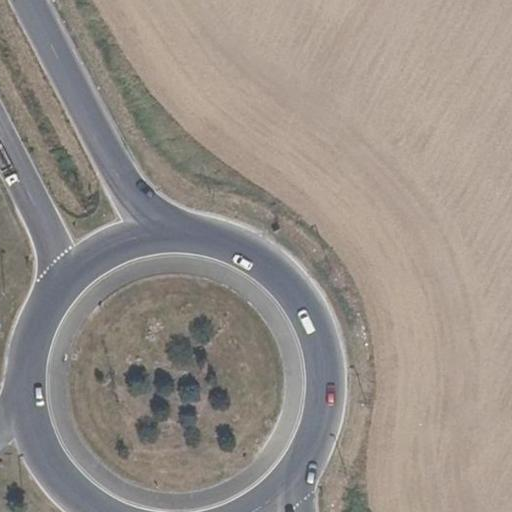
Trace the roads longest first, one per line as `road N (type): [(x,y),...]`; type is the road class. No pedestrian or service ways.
road 1 (primary): [(297,474),(325,399),(310,320),(256,260),(180,237)]
road 2 (primary): [(180,237),(152,219),(119,176),(29,0)]
road 3 (primary): [(0,138),(45,226),(54,298)]
road 4 (primary): [(25,378),(38,447),(63,486),(93,511)]
road 5 (primary): [(180,237),(118,248),(54,298)]
